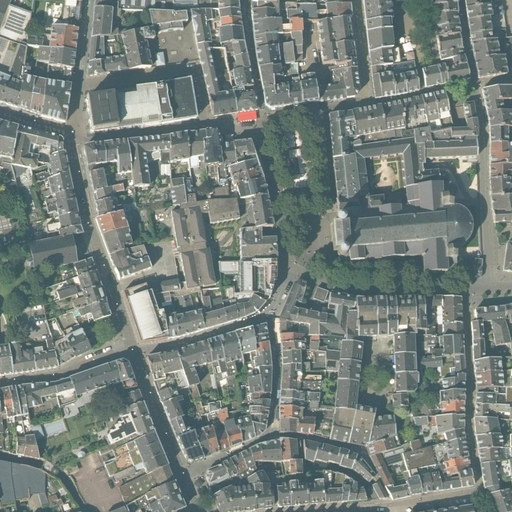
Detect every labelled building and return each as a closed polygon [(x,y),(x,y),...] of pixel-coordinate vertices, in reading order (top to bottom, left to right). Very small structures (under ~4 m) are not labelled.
[(18,46),(27,47),(28,38),(32,13),(10,5),(12,0),(0,0),(0,102),(0,103),(18,46)] [(171,16),(174,15),(172,0),(94,0),(94,10),(120,11),(148,12),(171,16)] [(205,11),(211,11),(211,2),(226,2),(225,0),(227,0),(228,1),(237,0),(172,0),(174,15),(185,14),(185,12),(190,12),(205,11)] [(211,11),(238,11),(238,10),(237,1),(237,0),(228,1),(227,0),(225,0),(226,2),(211,2),(211,11)] [(297,7),(297,0),(296,0),(283,0),(283,5),(251,4),(251,12),(286,12),(296,13),(296,7),(297,7)] [(364,13),(366,23),(390,20),(392,20),(391,10),(390,0),(383,0),(363,3),(364,13)] [(435,15),(456,14),(455,6),(454,0),(430,0),(431,8),(435,8),(435,15)] [(464,0),(465,10),(488,5),(487,0),(486,0),(464,0)] [(64,28),(78,30),(79,14),(80,4),(65,2),(63,13),(62,22),(64,22),(64,28)] [(350,5),(347,5),(297,7),(296,7),(296,13),(286,12),(287,22),(296,21),(296,23),(301,23),(317,23),(349,18),(352,18),(350,5)] [(490,17),(492,17),(492,13),(491,6),(491,5),(488,5),(465,10),(467,21),(490,17)] [(502,5),(491,6),(492,13),(503,11),(502,5)] [(93,23),(118,25),(120,11),(94,10),(93,23)] [(210,44),(207,31),(206,22),(205,11),(190,12),(196,46),(197,46),(208,44),(210,44)] [(219,20),(240,20),(238,11),(211,11),(205,11),(206,22),(219,20)] [(490,20),(504,18),(503,11),(492,13),(492,17),(490,17),(490,20)] [(182,31),(181,24),(186,23),(185,14),(174,15),(171,16),(148,12),(151,28),(157,27),(158,34),(167,32),(176,31),(182,31)] [(287,22),(286,12),(251,12),(252,22),(287,22)] [(432,30),(458,26),(456,14),(435,15),(431,15),(432,23),(420,25),(421,31),(432,30)] [(469,35),(492,32),(491,27),(490,20),(490,17),(467,21),(469,35)] [(335,68),(355,64),(349,18),(317,23),(322,65),(334,64),(335,68)] [(490,20),(491,27),(505,25),(504,18),(490,20)] [(207,31),(241,29),(240,20),(219,20),(206,22),(207,31)] [(391,30),(390,20),(366,23),(367,33),(390,30),(391,30)] [(253,38),(301,34),(302,34),(301,23),(296,23),(296,21),(287,22),(252,22),(252,24),(253,26),(252,26),(252,27),(253,27),(253,34),(254,37),(253,37),(253,38)] [(91,39),(103,38),(113,37),(118,36),(118,25),(93,23),(91,35),(91,39)] [(492,33),(506,31),(505,25),(491,27),(492,32),(492,33)] [(437,39),(459,35),(458,26),(432,30),(431,31),(432,34),(434,34),(436,33),(437,39)] [(51,50),(74,53),(76,41),(77,34),(78,30),(64,28),(64,29),(51,27),(50,35),(44,34),(43,40),(28,38),(27,47),(38,48),(48,49),(51,50)] [(221,45),(243,43),(241,29),(207,31),(210,44),(208,44),(209,50),(221,49),(221,45)] [(122,57),(124,72),(150,68),(145,41),(152,40),(153,40),(151,30),(144,31),(121,35),(125,56),(122,57)] [(369,54),(390,49),(392,49),(391,39),(390,30),(367,33),(368,42),(369,54)] [(492,33),(493,40),(507,38),(506,31),(492,33)] [(471,43),(493,40),(492,33),(492,32),(469,35),(471,43)] [(255,50),(255,51),(292,46),(293,62),(297,62),(303,61),(302,56),(301,56),(301,34),(253,38),(254,38),(254,42),(255,46),(256,50),(255,50)] [(439,54),(462,49),(459,35),(437,39),(439,54)] [(121,54),(117,55),(113,37),(103,38),(103,50),(103,53),(104,56),(105,75),(124,72),(122,57),(121,54)] [(471,43),(474,61),(478,79),(511,74),(511,37),(507,38),(493,40),(471,43)] [(90,51),(103,50),(103,38),(91,39),(90,45),(90,51)] [(229,58),(246,56),(243,43),(221,45),(221,49),(225,49),(227,59),(226,60),(228,63),(230,62),(229,58)] [(232,93),(223,95),(220,95),(215,74),(209,50),(208,44),(197,46),(200,60),(209,98),(212,118),(222,116),(237,114),(232,93)] [(22,87),(27,47),(18,46),(0,103),(17,109),(22,87)] [(294,64),(293,62),(292,46),(255,51),(257,60),(258,68),(270,67),(270,68),(284,66),(289,65),(294,64)] [(48,49),(38,48),(36,63),(48,65),(51,50),(48,49)] [(390,49),(369,54),(370,68),(371,68),(391,65),(392,65),(392,64),(400,63),(398,49),(390,50),(390,49)] [(454,66),(466,64),(463,57),(462,49),(439,54),(441,61),(452,59),(454,66)] [(62,66),(72,68),(74,53),(51,50),(48,65),(62,66)] [(90,51),(89,64),(102,62),(101,53),(103,53),(103,50),(90,51)] [(87,77),(105,75),(104,56),(103,53),(101,53),(102,62),(89,64),(88,74),(87,77)] [(156,68),(165,66),(163,53),(154,55),(156,68)] [(229,74),(249,69),(249,68),(248,68),(247,64),(248,64),(247,61),(246,57),(246,56),(229,58),(230,62),(228,63),(229,74)] [(414,61),(401,63),(392,65),(391,65),(392,72),(392,75),(403,73),(407,94),(419,91),(416,73),(414,61)] [(289,107),(302,105),(298,78),(292,79),(291,75),(291,74),(298,74),(297,62),(293,62),(294,64),(289,65),(284,66),(284,69),(283,69),(284,76),(289,107)] [(40,117),(42,104),(46,82),(34,79),(29,78),(31,65),(25,64),(22,83),(22,87),(17,109),(29,113),(40,117)] [(326,102),(346,99),(344,78),(345,76),(348,76),(348,75),(356,73),(355,64),(335,68),(329,69),(332,85),(323,86),(326,102)] [(445,68),(448,84),(470,80),(466,64),(454,66),(445,68)] [(372,76),(392,72),(391,65),(371,68),(372,76)] [(441,85),(448,84),(445,68),(445,65),(437,67),(441,85)] [(42,104),(40,117),(65,124),(67,107),(70,85),(72,72),(72,68),(62,66),(60,84),(46,82),(42,104)] [(271,79),(284,76),(283,69),(284,69),(284,66),(270,68),(270,67),(258,68),(262,90),(272,89),(271,79)] [(429,69),(428,69),(425,70),(422,70),(425,88),(429,87),(441,85),(437,67),(429,69)] [(232,91),(253,87),(252,83),(249,69),(229,74),(230,81),(232,91)] [(221,83),(230,81),(228,74),(227,70),(215,74),(220,95),(223,95),(221,83)] [(375,99),(395,96),(392,75),(392,72),(372,76),(371,76),(375,99)] [(344,78),(346,99),(354,98),(359,92),(356,73),(348,75),(348,76),(345,76),(344,78)] [(407,94),(403,73),(392,75),(395,96),(407,94)] [(324,102),(326,102),(323,86),(316,87),(315,82),(314,75),(298,77),(298,78),(302,105),(318,103),(318,102),(324,102)] [(276,108),(289,107),(284,76),(271,79),(272,89),(274,95),(276,108)] [(90,131),(90,133),(91,133),(91,134),(94,134),(94,133),(105,131),(105,132),(108,132),(108,131),(117,129),(117,131),(120,130),(120,129),(129,128),(129,129),(132,129),(132,127),(141,126),(141,129),(144,129),(144,128),(158,126),(158,127),(161,126),(160,125),(165,125),(164,124),(169,123),(169,124),(174,123),(178,122),(182,122),(181,121),(185,121),(189,121),(189,120),(192,120),(193,120),(196,119),(195,116),(194,112),(195,112),(194,109),(193,105),(194,105),(193,102),(192,98),(192,94),(191,94),(191,91),(191,87),(190,87),(190,83),(190,80),(188,80),(188,81),(164,85),(153,87),(153,88),(135,90),(135,93),(126,94),(126,93),(123,93),(123,94),(114,95),(114,94),(111,95),(112,96),(103,97),(103,96),(100,96),(100,97),(93,98),(93,97),(90,98),(91,99),(90,99),(90,100),(88,100),(88,99),(86,99),(86,100),(85,101),(85,103),(86,103),(87,109),(86,109),(87,112),(88,112),(89,121),(88,121),(89,124),(90,123),(91,130),(90,131)] [(232,91),(232,93),(237,114),(257,111),(254,92),(253,87),(232,91)] [(482,90),(486,113),(511,111),(511,103),(511,101),(511,88),(510,87),(482,90)] [(272,89),(262,90),(263,97),(274,95),(272,89)] [(451,131),(453,130),(444,92),(433,95),(442,132),(451,131)] [(269,109),(276,108),(274,95),(263,97),(265,106),(269,109)] [(430,134),(442,132),(433,95),(421,97),(429,129),(430,134)] [(418,130),(429,129),(421,97),(412,100),(401,102),(406,129),(407,132),(413,131),(418,130)] [(401,102),(390,104),(386,105),(379,106),(366,109),(357,111),(359,124),(361,135),(360,140),(357,144),(362,143),(363,148),(370,147),(369,146),(371,146),(374,146),(378,146),(378,145),(379,144),(380,145),(386,144),(387,143),(388,144),(395,143),(394,142),(396,142),(396,143),(402,142),(401,133),(407,132),(406,129),(401,102)] [(477,129),(475,119),(473,103),(463,105),(465,121),(467,130),(453,130),(451,131),(452,139),(464,138),(475,138),(477,129)] [(345,126),(359,124),(357,111),(343,114),(345,126)] [(511,128),(511,111),(486,113),(487,114),(489,128),(507,128),(511,128)] [(352,144),(357,144),(360,140),(361,135),(359,124),(345,126),(343,114),(329,116),(333,159),(350,158),(348,149),(351,148),(353,148),(352,144)] [(11,166),(18,127),(0,122),(0,168),(1,168),(1,169),(7,170),(5,180),(15,182),(14,179),(11,166)] [(30,171),(37,169),(39,156),(34,155),(36,145),(35,145),(38,132),(18,127),(11,166),(14,179),(17,178),(20,175),(22,172),(24,168),(30,169),(30,171)] [(490,144),(508,143),(508,135),(507,128),(489,128),(490,144)] [(448,184),(447,173),(438,174),(438,171),(423,172),(422,165),(425,165),(425,159),(417,160),(414,141),(413,131),(407,132),(406,129),(396,131),(395,131),(396,142),(394,142),(395,143),(388,144),(387,143),(386,144),(380,145),(379,144),(378,145),(378,146),(374,146),(371,146),(369,146),(370,147),(363,148),(362,143),(357,144),(352,144),(353,148),(351,148),(354,174),(356,197),(337,200),(337,203),(337,204),(339,204),(339,207),(339,211),(338,211),(338,212),(338,215),(339,215),(339,217),(337,218),(335,220),(335,222),(335,225),(331,225),(334,252),(338,251),(338,254),(339,256),(341,257),(343,258),(344,261),(349,261),(349,263),(360,262),(398,259),(420,256),(421,259),(422,258),(422,267),(421,267),(422,275),(446,272),(447,272),(456,271),(456,270),(458,270),(460,268),(461,267),(461,264),(461,262),(459,260),(456,259),(455,259),(455,249),(458,248),(462,246),(465,244),(468,240),(470,237),(471,232),(471,229),(471,225),(470,220),(467,215),(464,212),(462,210),(458,208),(455,207),(452,207),(451,197),(453,197),(455,196),(456,194),(457,192),(456,189),(455,187),(453,186),(451,186),(450,184),(448,184)] [(464,138),(452,139),(451,131),(442,132),(430,134),(429,129),(418,130),(413,131),(407,132),(401,133),(402,142),(414,141),(417,160),(425,159),(477,157),(476,142),(475,138),(464,138)] [(220,188),(219,180),(217,166),(222,166),(222,163),(219,145),(218,139),(218,134),(214,131),(205,132),(206,141),(202,141),(203,157),(203,168),(205,167),(209,193),(206,193),(207,202),(214,201),(213,189),(220,188)] [(37,169),(44,167),(46,166),(44,157),(53,155),(52,150),(56,137),(38,132),(35,145),(36,145),(34,155),(39,156),(37,169)] [(198,158),(203,157),(202,141),(206,141),(205,132),(186,135),(189,161),(189,170),(199,168),(198,158)] [(180,163),(189,161),(186,135),(169,137),(170,165),(180,163)] [(45,181),(69,174),(64,153),(63,153),(62,149),(63,142),(62,140),(61,139),(60,138),(56,137),(52,150),(53,155),(44,157),(46,166),(44,167),(46,173),(44,174),(44,172),(32,176),(34,184),(45,181)] [(132,179),(133,188),(149,186),(146,164),(160,159),(160,167),(160,176),(170,176),(170,165),(169,137),(162,138),(128,141),(132,179)] [(125,180),(132,179),(128,141),(108,144),(93,146),(95,166),(98,166),(106,165),(110,164),(117,163),(118,175),(115,175),(116,187),(126,185),(125,180)] [(243,159),(255,157),(250,142),(232,144),(236,161),(236,163),(244,162),(243,159)] [(511,143),(508,143),(490,144),(489,155),(489,158),(489,166),(511,166),(511,165),(511,143)] [(222,163),(236,161),(232,144),(228,144),(228,145),(223,145),(219,145),(222,163)] [(88,168),(95,166),(93,146),(85,148),(84,150),(88,168)] [(335,182),(337,200),(356,197),(354,174),(351,148),(348,149),(350,158),(333,159),(335,182)] [(231,176),(259,170),(255,157),(243,159),(244,162),(236,163),(236,161),(222,163),(222,166),(217,166),(219,180),(231,178),(231,176)] [(93,193),(112,188),(109,170),(99,172),(98,166),(95,166),(88,168),(93,193)] [(489,166),(489,180),(509,180),(509,179),(511,179),(511,166),(489,166)] [(237,186),(263,180),(259,170),(231,176),(231,178),(219,180),(220,188),(237,186)] [(51,196),(72,192),(69,174),(45,181),(46,189),(49,189),(50,191),(43,193),(43,198),(51,196)] [(124,197),(134,194),(133,188),(132,179),(125,180),(126,185),(116,187),(112,188),(93,193),(94,197),(95,204),(124,197)] [(184,187),(183,179),(171,181),(172,189),(184,187)] [(185,197),(193,196),(191,179),(183,179),(184,187),(185,197)] [(230,201),(267,196),(263,180),(237,186),(220,188),(213,189),(214,201),(230,201)] [(490,196),(510,197),(509,180),(489,180),(490,196)] [(12,196),(19,195),(15,183),(9,184),(12,196)] [(173,207),(179,206),(186,204),(185,197),(184,187),(172,189),(170,191),(173,207)] [(46,208),(74,201),(72,192),(51,196),(52,201),(45,202),(46,208)] [(184,297),(196,295),(201,294),(201,292),(207,291),(206,288),(215,286),(209,250),(206,251),(205,244),(200,215),(209,213),(210,224),(239,220),(238,212),(246,211),(250,229),(261,229),(273,227),(270,209),(267,196),(230,201),(214,201),(207,202),(196,204),(194,195),(193,196),(185,197),(186,204),(179,206),(180,211),(171,213),(177,249),(180,248),(181,255),(180,255),(185,284),(179,285),(178,280),(158,284),(158,286),(157,286),(158,296),(168,294),(169,300),(171,300),(184,297)] [(510,212),(511,211),(511,197),(510,197),(490,196),(492,211),(510,212)] [(113,209),(119,208),(118,204),(126,203),(124,197),(95,204),(97,214),(98,214),(114,210),(113,209)] [(58,218),(77,214),(74,201),(46,208),(47,215),(57,213),(58,218)] [(101,237),(128,229),(126,224),(130,223),(127,212),(126,213),(124,206),(119,208),(113,209),(114,210),(98,214),(99,219),(95,220),(101,237)] [(495,224),(511,223),(510,212),(492,211),(493,224),(495,224)] [(46,227),(47,231),(47,234),(58,232),(80,227),(77,214),(58,218),(54,219),(55,225),(46,227)] [(59,238),(71,236),(82,234),(80,227),(58,232),(47,234),(48,240),(50,240),(59,238)] [(109,256),(132,249),(132,246),(129,235),(128,229),(101,237),(109,256)] [(240,262),(276,262),(275,239),(261,240),(261,229),(250,229),(240,230),(239,235),(240,262)] [(69,266),(76,265),(71,236),(59,238),(50,240),(48,240),(44,241),(29,244),(34,272),(69,266)] [(511,244),(507,244),(503,272),(511,273),(511,244)] [(132,249),(109,256),(114,270),(119,281),(151,269),(147,258),(143,247),(132,249)] [(462,269),(462,277),(469,278),(480,279),(481,267),(481,260),(467,258),(465,269),(462,269)] [(65,282),(95,273),(91,260),(76,265),(69,266),(72,274),(63,276),(65,282)] [(254,295),(269,299),(273,285),(274,281),(274,269),(275,269),(275,262),(276,262),(240,262),(219,263),(219,275),(228,274),(228,276),(239,276),(239,294),(234,295),(235,304),(249,302),(254,295)] [(78,296),(100,287),(95,273),(65,282),(67,289),(56,292),(60,302),(78,296)] [(296,324),(298,310),(293,309),(296,303),(300,305),(306,285),(302,283),(293,287),(285,307),(279,320),(279,322),(296,324)] [(174,315),(171,300),(169,300),(168,294),(158,296),(157,286),(148,287),(148,284),(123,293),(140,344),(168,340),(163,317),(174,315)] [(71,314),(78,311),(105,302),(100,287),(78,296),(79,301),(72,304),(73,310),(70,311),(71,314)] [(226,324),(237,321),(235,304),(234,295),(233,289),(227,289),(228,300),(222,302),(226,324)] [(313,300),(323,304),(327,293),(317,289),(313,300)] [(206,330),(226,324),(222,302),(221,299),(212,301),(209,302),(207,291),(201,292),(201,294),(206,330)] [(192,335),(204,331),(206,330),(201,294),(196,295),(184,297),(192,335)] [(318,327),(317,338),(318,344),(318,349),(325,348),(325,352),(325,373),(337,373),(338,362),(340,345),(341,341),(343,341),(343,338),(347,312),(357,314),(356,299),(355,299),(331,294),(327,316),(324,327),(318,327)] [(235,304),(237,321),(244,318),(254,314),(258,312),(265,304),(269,299),(254,295),(249,302),(235,304)] [(178,338),(192,335),(184,297),(171,300),(174,315),(178,338)] [(425,320),(446,320),(446,298),(441,297),(424,298),(425,320)] [(416,336),(415,332),(415,324),(415,298),(405,299),(395,299),(396,321),(396,337),(413,337),(416,336)] [(425,332),(425,320),(424,298),(415,298),(415,324),(415,332),(425,332)] [(446,320),(461,319),(461,312),(460,298),(446,298),(446,320)] [(364,300),(356,299),(357,314),(357,323),(357,338),(377,337),(375,300),(370,300),(364,300)] [(380,300),(375,300),(377,337),(385,337),(384,299),(380,300)] [(395,299),(384,299),(385,337),(393,337),(396,337),(395,321),(395,299)] [(105,302),(78,311),(80,318),(86,316),(88,320),(87,320),(89,324),(110,317),(105,302)] [(511,307),(503,308),(504,317),(507,317),(508,321),(509,325),(511,325),(511,307)] [(490,322),(504,321),(508,321),(507,317),(504,317),(503,308),(502,308),(502,309),(498,309),(498,308),(496,309),(493,309),(491,309),(491,310),(487,310),(487,309),(486,310),(482,310),(480,310),(480,311),(477,311),(476,310),(475,311),(474,311),(475,323),(481,323),(490,322)] [(308,337),(317,338),(318,327),(324,327),(327,316),(298,310),(296,324),(299,324),(309,326),(308,337)] [(357,323),(357,314),(347,312),(343,338),(343,341),(343,342),(341,342),(340,345),(338,362),(359,364),(361,345),(357,344),(357,338),(357,323)] [(168,340),(178,338),(174,315),(163,317),(168,340)] [(425,337),(461,338),(461,319),(446,320),(425,320),(425,332),(425,337)] [(510,345),(510,343),(507,331),(504,321),(490,322),(492,334),(495,348),(510,345)] [(279,336),(297,336),(299,324),(296,324),(279,322),(279,336)] [(473,361),(487,360),(486,349),(486,337),(483,337),(481,323),(475,323),(471,323),(472,338),(473,350),(473,361)] [(252,339),(266,335),(264,326),(251,329),(252,339)] [(64,338),(74,358),(91,350),(80,328),(71,332),(70,329),(62,333),(64,338)] [(254,347),(252,339),(251,329),(234,334),(242,361),(244,371),(246,379),(247,379),(253,378),(252,370),(254,369),(254,362),(257,361),(256,355),(255,355),(254,347)] [(225,380),(228,387),(233,386),(231,378),(235,377),(236,375),(234,363),(242,361),(234,334),(218,339),(227,373),(226,374),(227,379),(225,380)] [(254,347),(267,344),(266,335),(252,339),(254,347)] [(280,344),(304,344),(318,344),(317,338),(308,337),(297,336),(279,336),(280,344)] [(394,357),(414,356),(413,337),(396,337),(393,337),(394,357)] [(418,360),(462,356),(462,338),(461,338),(425,337),(415,337),(418,360)] [(58,368),(74,358),(64,338),(53,344),(58,368)] [(215,382),(222,381),(225,380),(227,379),(226,374),(227,373),(218,339),(205,342),(212,364),(212,365),(215,382)] [(24,374),(58,368),(53,344),(52,340),(46,341),(48,353),(43,354),(42,349),(33,350),(32,346),(28,344),(23,344),(21,348),(21,345),(20,343),(8,345),(8,348),(12,375),(24,374)] [(195,404),(200,401),(201,401),(196,386),(198,385),(193,369),(212,364),(205,342),(176,352),(187,388),(191,396),(181,399),(183,405),(191,403),(193,409),(196,408),(195,404)] [(256,355),(269,352),(267,344),(254,347),(255,355),(256,355)] [(318,349),(318,344),(304,344),(280,344),(281,353),(300,353),(325,352),(325,348),(318,349)] [(8,348),(0,349),(0,376),(12,375),(8,348)] [(170,393),(187,388),(176,352),(169,354),(158,356),(165,379),(153,383),(157,394),(169,389),(170,393)] [(253,378),(258,378),(258,369),(271,368),(269,352),(256,355),(257,361),(254,362),(254,369),(252,370),(253,378)] [(282,367),(295,366),(295,373),(309,373),(309,372),(324,373),(325,373),(325,352),(300,353),(281,353),(282,367)] [(147,358),(153,383),(165,379),(158,356),(147,358)] [(394,377),(416,375),(415,374),(414,356),(394,357),(394,377)] [(456,376),(464,376),(464,371),(463,356),(462,356),(418,360),(420,371),(440,369),(441,378),(447,378),(447,376),(456,376)] [(475,374),(501,372),(500,359),(487,360),(473,361),(475,374)] [(115,363),(121,384),(124,393),(125,396),(128,396),(138,392),(137,388),(128,364),(122,361),(121,361),(121,362),(115,363)] [(336,383),(357,384),(359,364),(338,362),(337,373),(336,383)] [(113,387),(121,384),(115,363),(107,366),(113,385),(113,387)] [(69,380),(75,401),(78,400),(77,397),(113,385),(107,366),(69,380)] [(282,367),(281,379),(280,391),(299,393),(318,395),(319,384),(320,382),(324,381),(324,373),(309,372),(309,373),(295,373),(295,366),(282,367)] [(248,411),(248,407),(247,402),(247,395),(270,394),(270,377),(271,368),(258,369),(258,378),(253,378),(247,379),(246,379),(235,382),(239,403),(225,405),(226,410),(226,416),(248,411)] [(475,374),(476,389),(486,388),(497,388),(511,388),(511,378),(511,379),(510,372),(510,371),(501,373),(501,372),(475,374)] [(416,375),(394,377),(395,395),(413,394),(416,391),(416,385),(417,385),(417,376),(416,375)] [(442,393),(464,392),(464,376),(456,376),(447,376),(447,378),(441,378),(441,380),(442,393)] [(76,404),(75,401),(69,380),(54,384),(59,408),(59,409),(76,404)] [(334,408),(334,411),(354,413),(355,408),(355,407),(356,400),(357,384),(336,383),(335,398),(334,408)] [(52,410),(59,408),(54,384),(22,386),(27,410),(42,406),(42,407),(50,405),(52,410)] [(28,415),(27,410),(22,386),(15,388),(21,417),(28,415)] [(22,421),(21,417),(15,388),(8,389),(15,421),(22,421)] [(162,405),(181,399),(191,396),(187,388),(170,393),(169,389),(157,394),(162,405)] [(475,405),(495,406),(495,395),(497,395),(497,388),(486,388),(476,389),(476,394),(475,405)] [(511,388),(497,388),(497,395),(505,395),(505,406),(505,410),(509,410),(511,410),(511,388)] [(16,432),(15,421),(8,389),(2,390),(7,419),(8,433),(16,432)] [(280,399),(317,403),(318,395),(299,393),(280,391),(280,399)] [(128,409),(142,404),(138,392),(128,396),(129,400),(125,401),(128,409)] [(438,405),(463,403),(464,392),(442,393),(438,393),(439,398),(438,405)] [(131,415),(128,409),(125,401),(129,400),(128,396),(125,396),(124,393),(113,396),(121,419),(131,415)] [(392,409),(407,408),(406,395),(391,397),(392,409)] [(164,409),(170,423),(178,419),(178,417),(182,415),(179,409),(183,405),(181,399),(162,405),(164,409)] [(279,407),(316,410),(317,406),(317,403),(280,399),(279,407)] [(219,453),(229,449),(225,432),(221,432),(214,413),(220,411),(219,403),(208,405),(208,407),(201,408),(200,401),(195,404),(196,408),(197,411),(200,417),(206,416),(208,424),(210,423),(219,453)] [(248,407),(268,410),(269,402),(247,402),(248,407)] [(435,417),(463,416),(463,403),(438,405),(423,406),(423,418),(426,418),(435,417)] [(128,409),(134,422),(148,417),(142,404),(128,409)] [(170,423),(177,441),(186,437),(180,418),(187,415),(183,405),(179,409),(182,415),(178,417),(178,419),(170,423)] [(504,421),(508,421),(509,410),(505,410),(505,406),(495,406),(475,405),(475,418),(497,420),(504,421)] [(334,408),(317,406),(316,410),(315,420),(314,420),(313,425),(312,435),(329,440),(330,440),(333,425),(333,422),(334,411),(334,408)] [(248,418),(267,417),(268,410),(248,407),(248,411),(248,418)] [(314,420),(315,420),(316,410),(279,407),(279,413),(279,420),(297,421),(314,420)] [(354,413),(352,425),(348,444),(358,446),(367,448),(371,429),(373,423),(375,412),(365,410),(355,408),(354,413)] [(229,449),(242,444),(237,428),(233,429),(231,422),(227,422),(226,416),(226,410),(220,411),(214,413),(221,432),(225,432),(229,449)] [(242,444),(255,439),(251,426),(248,418),(248,411),(226,416),(227,422),(231,422),(233,429),(237,428),(242,444)] [(338,442),(348,444),(352,425),(354,413),(334,411),(333,422),(333,425),(330,440),(338,442)] [(108,439),(111,445),(124,440),(138,434),(134,422),(131,415),(121,419),(122,424),(115,428),(117,431),(115,432),(110,434),(108,439)] [(192,464),(203,460),(194,432),(196,431),(194,424),(200,422),(199,418),(189,421),(187,415),(180,418),(186,437),(177,441),(178,443),(187,461),(186,462),(192,464)] [(437,436),(444,435),(463,430),(463,429),(463,416),(435,417),(437,436)] [(124,440),(126,445),(154,434),(148,417),(134,422),(138,434),(124,440)] [(248,418),(251,426),(255,439),(259,437),(265,432),(266,427),(267,417),(248,418)] [(388,439),(395,435),(393,417),(386,418),(378,419),(376,419),(376,422),(373,423),(371,429),(367,448),(381,442),(388,439)] [(475,437),(500,436),(497,421),(497,420),(475,418),(474,418),(474,423),(475,437)] [(280,434),(296,434),(297,421),(279,420),(280,434)] [(296,434),(312,435),(313,425),(314,420),(297,421),(296,434)] [(49,437),(65,429),(62,421),(45,429),(49,437)] [(203,460),(211,457),(203,430),(200,430),(198,424),(201,424),(200,422),(194,424),(196,431),(194,432),(203,460)] [(211,457),(219,453),(210,423),(208,424),(209,428),(203,430),(211,457)] [(33,436),(34,436),(43,433),(40,425),(31,428),(33,436)] [(464,439),(463,430),(444,435),(446,443),(464,439)] [(163,455),(154,434),(126,445),(124,440),(111,445),(98,451),(100,456),(116,449),(121,459),(105,466),(109,478),(113,476),(163,455)] [(369,457),(400,447),(396,436),(395,435),(388,439),(381,442),(367,448),(369,457)] [(25,447),(23,456),(39,459),(34,436),(25,439),(25,447)] [(510,449),(510,441),(501,443),(500,436),(475,437),(478,451),(506,449),(510,449)] [(25,439),(17,439),(16,455),(22,456),(25,447),(25,439)] [(289,462),(297,461),(296,449),(300,450),(299,441),(278,439),(279,442),(281,463),(289,462)] [(427,468),(436,466),(467,457),(465,447),(464,439),(446,443),(422,450),(412,452),(402,454),(404,461),(407,473),(408,472),(416,470),(427,468)] [(419,440),(409,444),(412,452),(422,450),(419,440)] [(274,462),(281,463),(279,442),(268,444),(260,445),(250,450),(252,463),(253,463),(262,462),(274,462)] [(352,470),(358,457),(346,453),(336,450),(325,446),(322,446),(303,442),(304,460),(313,463),(314,461),(320,462),(326,464),(327,462),(331,464),(340,467),(341,467),(351,470),(352,470)] [(385,488),(392,486),(394,486),(385,467),(404,461),(402,454),(412,452),(409,444),(400,447),(369,457),(385,488)] [(507,461),(507,460),(511,460),(510,449),(506,449),(478,451),(480,465),(496,463),(496,462),(507,461)] [(257,471),(253,463),(252,463),(250,450),(240,455),(250,477),(259,473),(257,471)] [(144,469),(146,475),(167,467),(163,455),(113,476),(116,483),(126,478),(135,474),(135,475),(138,474),(137,471),(144,469)] [(248,478),(250,477),(240,455),(230,460),(237,475),(245,471),(247,475),(248,478)] [(352,470),(359,476),(368,484),(375,477),(368,469),(358,457),(352,470)] [(436,466),(437,472),(469,464),(467,457),(436,466)] [(229,480),(237,475),(230,460),(222,464),(222,465),(227,476),(229,480)] [(38,495),(45,495),(45,473),(41,471),(40,470),(28,467),(11,464),(0,461),(0,500),(2,500),(3,504),(15,502),(29,499),(29,496),(38,495)] [(297,461),(289,462),(289,466),(290,474),(290,475),(301,475),(301,470),(301,467),(301,461),(297,461)] [(511,491),(509,472),(507,461),(496,462),(496,463),(480,465),(484,490),(486,489),(487,496),(510,491),(511,491)] [(447,477),(457,475),(470,471),(469,464),(437,472),(438,473),(439,479),(447,477)] [(209,485),(227,476),(222,465),(207,471),(205,476),(209,485)] [(427,468),(428,475),(438,473),(437,472),(436,466),(427,468)] [(126,507),(149,495),(174,482),(167,467),(146,475),(118,489),(126,507)] [(421,495),(432,493),(428,475),(427,468),(416,470),(417,477),(421,495)] [(410,496),(421,495),(417,477),(416,470),(408,472),(409,477),(410,482),(405,483),(406,486),(408,496),(410,496)] [(325,504),(340,503),(344,478),(344,476),(335,474),(333,491),(330,491),(331,473),(323,471),(322,481),(325,504)] [(473,486),(471,478),(470,471),(457,475),(458,482),(460,489),(473,486)] [(251,511),(262,511),(272,509),(274,507),(273,494),(270,491),(269,485),(263,472),(259,473),(250,477),(248,478),(246,479),(249,486),(238,487),(232,488),(231,487),(228,488),(212,497),(218,511),(251,511)] [(439,479),(438,473),(428,475),(432,493),(441,492),(439,479)] [(460,489),(458,482),(457,475),(447,477),(439,479),(441,492),(460,489)] [(340,503),(347,503),(349,481),(344,478),(340,503)] [(347,503),(355,502),(356,491),(355,491),(356,485),(349,480),(349,481),(347,503)] [(307,506),(325,504),(322,481),(314,482),(314,484),(306,485),(297,486),(297,483),(288,484),(281,485),(281,486),(276,486),(279,507),(280,508),(291,507),(307,506)] [(174,482),(149,495),(126,507),(127,511),(142,511),(141,510),(153,504),(167,499),(178,494),(174,482)] [(378,483),(372,487),(379,501),(386,500),(378,483)] [(410,497),(410,496),(408,496),(406,486),(393,489),(392,486),(385,488),(392,501),(410,497)] [(362,489),(355,491),(356,491),(355,502),(366,501),(362,489)] [(511,511),(511,498),(510,491),(487,496),(492,510),(492,511),(511,511)] [(178,494),(167,499),(153,504),(141,510),(142,511),(175,511),(184,508),(178,494)]
